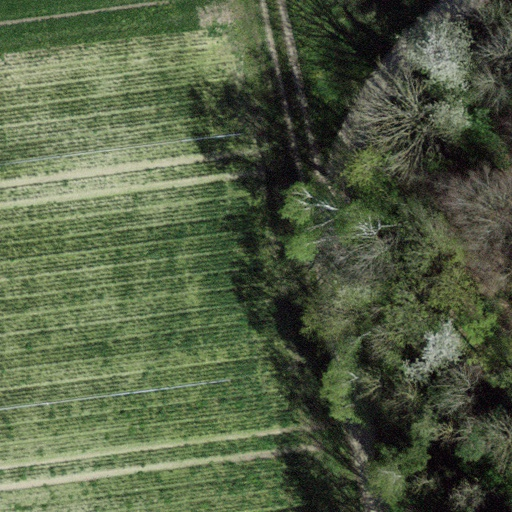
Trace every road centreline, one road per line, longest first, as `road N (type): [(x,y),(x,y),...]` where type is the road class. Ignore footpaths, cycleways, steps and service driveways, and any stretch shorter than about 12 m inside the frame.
road 1 (track): [(325,247),(337,177),(365,115),(464,0)]
road 2 (track): [(381,511),(325,247)]
road 3 (track): [(325,247),(271,0)]
